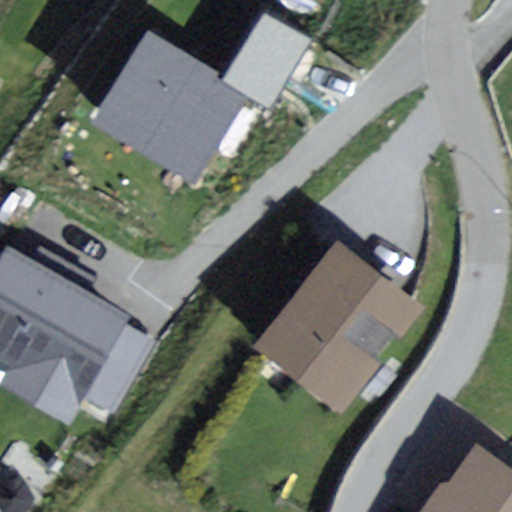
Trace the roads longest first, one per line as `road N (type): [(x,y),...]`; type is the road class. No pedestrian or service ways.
road 1 (residential): [(455,0),(490,285)]
road 2 (residential): [(364,511),(394,418),(490,285)]
